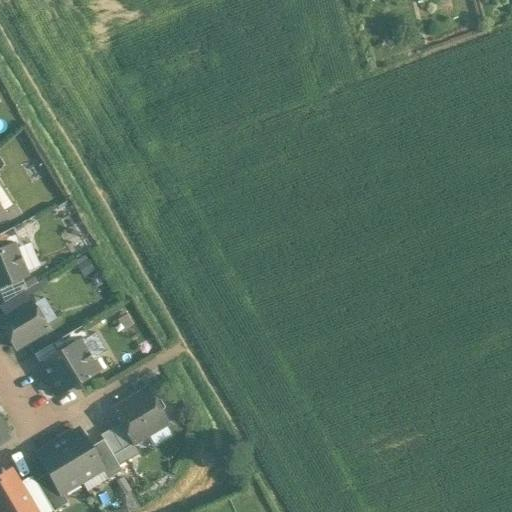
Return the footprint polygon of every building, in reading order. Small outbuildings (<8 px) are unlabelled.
[(35,0),(3,0),(82,140),(106,127),(35,0)] [(74,0),(96,54),(232,0),(74,0)] [(8,107),(0,109),(0,123),(3,131),(15,127),(11,117),(8,107)] [(64,219),(66,223),(78,215),(71,204),(58,211),(56,213),(58,217),(47,225),(49,228),(64,219)] [(14,244),(25,270),(40,264),(23,224),(13,229),(18,242),(14,244)] [(0,235),(0,249),(14,244),(18,242),(13,229),(0,235)] [(25,270),(14,244),(0,249),(0,287),(22,278),(28,276),(25,270)] [(89,266),(77,264),(76,276),(88,277),(89,266)] [(22,278),(0,287),(0,292),(5,303),(24,291),(26,290),(22,278)] [(5,303),(0,305),(0,308),(5,317),(30,301),(24,291),(5,303)] [(0,324),(15,350),(47,330),(30,301),(5,317),(0,319),(0,324)] [(50,345),(57,356),(81,341),(88,337),(82,327),(50,345)] [(81,341),(91,358),(105,350),(95,333),(88,337),(81,341)] [(39,366),(57,396),(99,371),(91,358),(81,341),(57,356),(39,366)] [(113,409),(121,423),(133,444),(167,424),(160,413),(162,408),(158,401),(153,401),(146,389),(113,409)] [(133,444),(121,423),(100,436),(102,440),(121,471),(126,480),(134,475),(126,462),(140,454),(133,444)] [(81,483),(102,470),(89,448),(78,430),(57,442),(81,483)] [(89,448),(102,470),(107,479),(121,471),(102,440),(89,448)] [(37,454),(48,473),(61,494),(81,483),(57,442),(37,454)] [(0,511),(35,511),(20,485),(10,469),(0,474),(0,511)] [(61,494),(48,473),(34,481),(52,511),(55,511),(68,505),(61,494)] [(20,485),(35,511),(49,511),(52,511),(34,481),(32,478),(20,485)]
